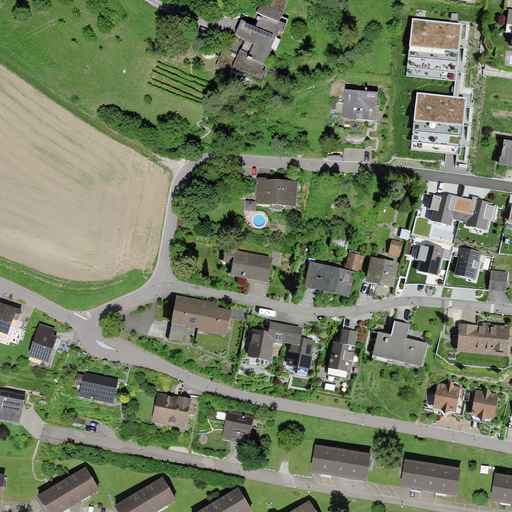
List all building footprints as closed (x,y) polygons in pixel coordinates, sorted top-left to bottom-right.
[(274,0),(270,8),(262,4),(257,14),(262,16),(260,19),(259,18),(258,22),(256,27),(241,21),(235,35),(246,41),(239,55),(226,49),(225,52),(223,51),(216,67),(231,73),(233,69),(243,74),(244,73),(262,81),(275,53),(272,50),(280,32),(283,33),(289,20),(282,17),(289,0),(274,0)] [(462,24),(413,19),(407,76),(456,81),(462,24)] [(378,93),(345,90),(342,118),(376,121),(378,93)] [(467,98),(417,93),(411,149),(461,155),(467,98)] [(511,139),(503,138),(500,155),(499,155),(498,163),(511,165),(511,139)] [(297,183),(257,180),(256,202),(255,205),(295,208),(297,183)] [(449,196),(439,193),(438,196),(434,195),(430,209),(434,210),(431,221),(451,225),(453,219),(459,220),(464,198),(449,194),(449,196)] [(483,198),(473,196),(472,199),(464,198),(459,220),(468,222),(467,226),(486,230),(488,219),(492,220),(496,206),(492,205),(493,202),(483,200),(483,198)] [(255,205),(256,202),(246,201),(246,211),(255,211),(255,205)] [(402,229),(400,237),(407,239),(408,230),(402,229)] [(388,254),(399,257),(403,242),(392,239),(388,254)] [(221,261),(230,263),(233,249),(233,245),(224,243),(221,261)] [(419,271),(439,276),(446,248),(427,243),(426,246),(421,245),(417,259),(422,261),(419,271)] [(456,275),(475,279),(481,252),(462,248),(456,275)] [(272,256),(233,249),(230,263),(228,273),(267,280),(272,256)] [(345,267),(360,270),(364,254),(349,251),(345,267)] [(398,261),(369,256),(364,280),(393,286),(398,261)] [(351,270),(308,261),(303,285),(346,294),(351,270)] [(509,273),(491,271),(489,289),(506,291),(509,273)] [(217,303),(175,295),(170,321),(184,324),(196,326),(195,330),(225,335),(230,309),(216,306),(217,303)] [(21,309),(0,302),(0,331),(7,334),(12,319),(17,321),(21,309)] [(231,317),(248,319),(250,307),(233,305),(231,317)] [(390,333),(377,330),(371,354),(421,367),(427,342),(404,337),(408,323),(393,319),(390,333)] [(184,324),(170,321),(167,339),(181,342),(184,324)] [(274,340),(281,341),(284,324),(269,321),(267,331),(250,328),(245,356),(270,360),(274,340)] [(509,327),(457,322),(455,351),(507,356),(509,327)] [(58,329),(38,323),(28,356),(48,362),(58,329)] [(301,327),(284,324),(281,341),(289,343),(284,365),(308,370),(314,340),(299,337),(301,327)] [(338,342),(332,341),(327,367),(346,370),(351,344),(354,345),(356,331),(341,328),(338,342)] [(114,403),(119,380),(83,373),(83,375),(80,386),(78,395),(114,403)] [(80,386),(83,375),(76,374),(74,385),(80,386)] [(459,387),(437,383),(432,407),(455,411),(459,387)] [(23,395),(0,389),(0,420),(16,425),(23,395)] [(497,393),(474,389),(470,414),(493,418),(497,393)] [(188,399),(155,393),(150,421),(183,427),(188,399)] [(251,416),(228,410),(222,434),(246,440),(251,416)] [(369,453),(314,444),(309,471),(365,480),(369,453)] [(459,468),(404,459),(400,485),(455,494),(459,468)] [(88,469),(40,499),(48,511),(71,511),(103,493),(88,469)] [(511,475),(494,473),(490,500),(511,503),(511,475)] [(166,479),(116,509),(118,511),(164,511),(180,503),(166,479)] [(241,489),(203,511),(254,511),(255,511),(241,489)] [(315,511),(309,500),(288,511),(315,511)]
